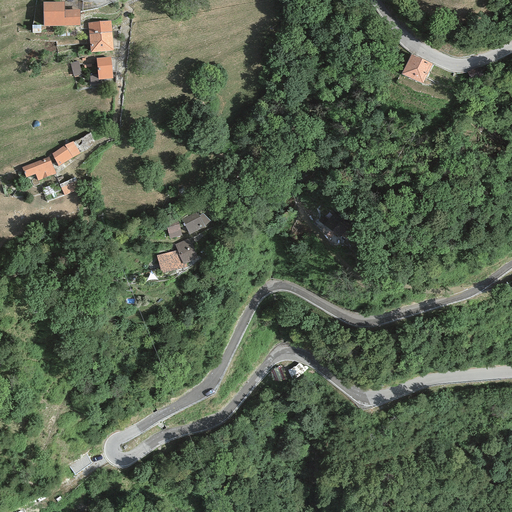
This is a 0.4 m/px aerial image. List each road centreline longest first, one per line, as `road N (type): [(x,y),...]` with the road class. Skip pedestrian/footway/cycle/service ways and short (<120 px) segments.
road 1 (tertiary): [(511,371),(437,377),(364,396),(306,359),(279,355),(221,417),(126,458),(110,452),(116,439),(209,383),(253,301),(270,286),(368,320),(464,295),(511,263)]
road 2 (tertiary): [(511,46),(451,63),(410,43),(373,0)]
